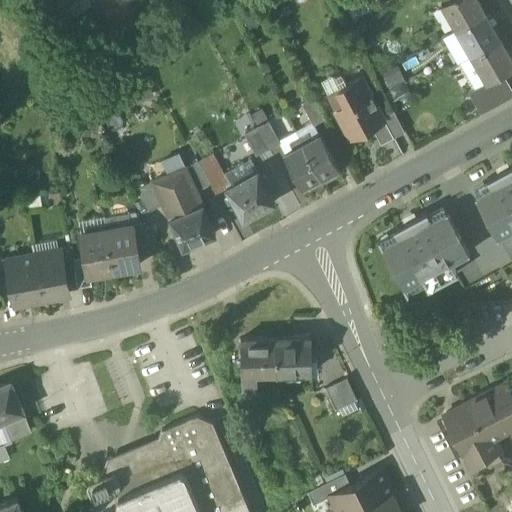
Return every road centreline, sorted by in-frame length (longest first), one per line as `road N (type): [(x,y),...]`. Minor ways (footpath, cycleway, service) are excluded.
road 1 (residential): [(306,233),(189,294),(0,343)]
road 2 (residential): [(511,121),(306,233)]
road 3 (residential): [(383,397),(306,233)]
road 4 (residential): [(383,397),(511,339)]
road 5 (residential): [(439,511),(383,397)]
